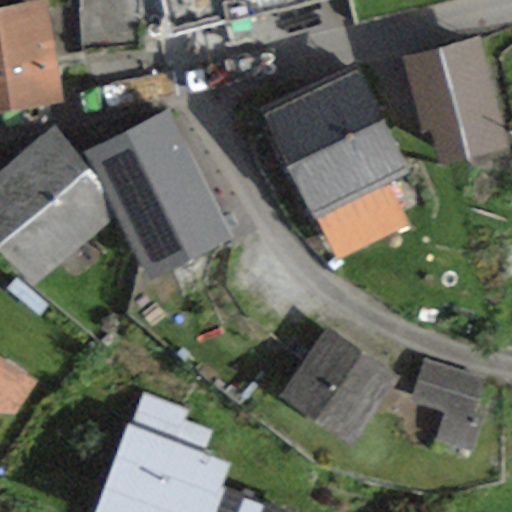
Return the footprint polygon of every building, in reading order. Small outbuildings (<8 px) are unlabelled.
[(54,0),(30,0),(0,5),(0,110),(71,99),(65,63),(54,0)] [(54,0),(65,63),(143,57),(138,0),(54,0)] [(511,125),(487,34),(413,54),(433,129),(442,126),(453,165),(511,149),(511,125)] [(367,59),(272,105),(345,257),(416,223),(397,183),(421,172),(367,59)] [(179,105),(92,149),(108,180),(126,215),(146,254),(233,210),(179,105)] [(65,126),(0,182),(0,223),(51,281),(126,215),(108,180),(92,149),(87,151),(65,126)] [(409,375),(334,327),(290,396),(365,444),(409,375)] [(0,410),(23,413),(46,379),(0,348),(0,410)] [(490,378),(429,360),(417,401),(450,410),(478,419),(490,378)] [(147,391),(105,511),(308,511),(233,486),(241,461),(209,450),(216,430),(190,422),(195,407),(147,391)] [(478,419),(450,410),(440,440),(479,452),(488,422),(478,419)]
